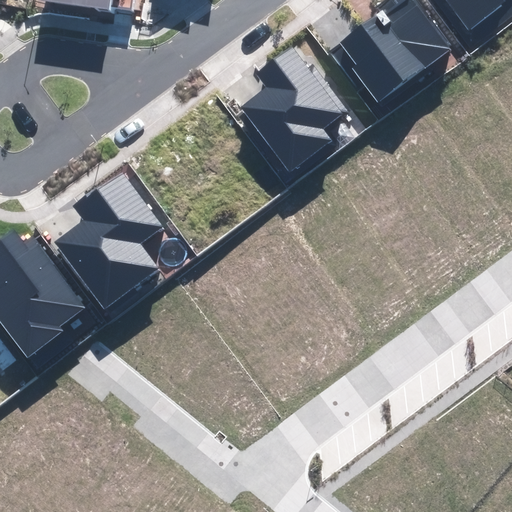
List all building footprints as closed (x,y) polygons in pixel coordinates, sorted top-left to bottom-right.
[(41,0),(42,1),(111,11),(111,7),(132,10),(133,0),(41,0)] [(365,85),(378,103),(452,49),(416,0),(385,0),(376,7),(382,15),(329,52),(357,91),(365,85)] [(511,0),(432,0),(468,47),(511,13),(511,0)] [(240,107),(289,172),(332,140),(324,130),(349,112),(312,63),(307,67),(292,47),(256,73),(266,87),(240,107)] [(53,242),(105,309),(159,269),(140,244),(163,226),(122,172),(103,186),(101,183),(73,205),(83,219),(53,242)] [(0,239),(0,321),(27,358),(63,331),(60,326),(86,306),(34,236),(24,243),(14,229),(0,239)] [(421,383),(353,313),(284,379),(314,410),(325,399),(364,440),(318,484),(345,511),(376,511),(405,485),(408,489),(413,484),(426,498),(469,458),(454,443),(491,407),(446,359),(421,383)] [(204,499),(279,425),(239,384),(196,426),(187,417),(154,449),(204,499)]
